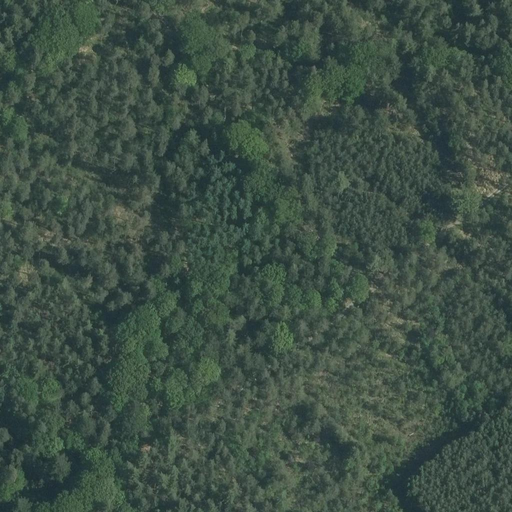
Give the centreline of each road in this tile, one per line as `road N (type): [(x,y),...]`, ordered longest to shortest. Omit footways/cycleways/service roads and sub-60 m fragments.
road 1 (track): [(65,511),(371,290)]
road 2 (track): [(371,290),(266,183),(181,44),(143,0)]
road 3 (track): [(371,290),(511,179)]
